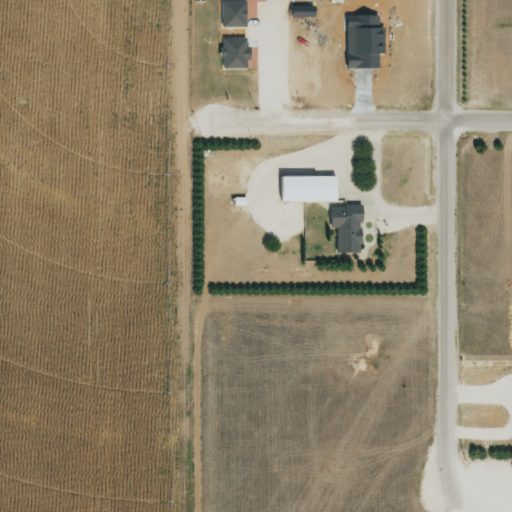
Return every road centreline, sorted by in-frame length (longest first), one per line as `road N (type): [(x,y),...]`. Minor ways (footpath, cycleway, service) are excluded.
road 1 (track): [(443,497),(441,0)]
road 2 (track): [(195,129),(511,129)]
